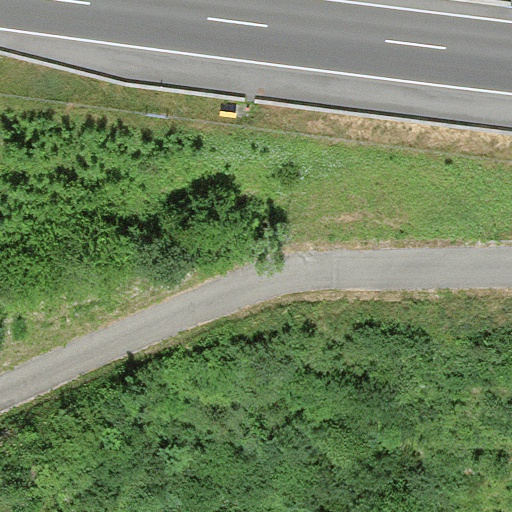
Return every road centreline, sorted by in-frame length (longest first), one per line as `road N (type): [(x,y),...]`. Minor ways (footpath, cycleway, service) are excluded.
road 1 (track): [(0,399),(226,293),(284,277),(511,266)]
road 2 (motorway): [(49,0),(511,58)]
